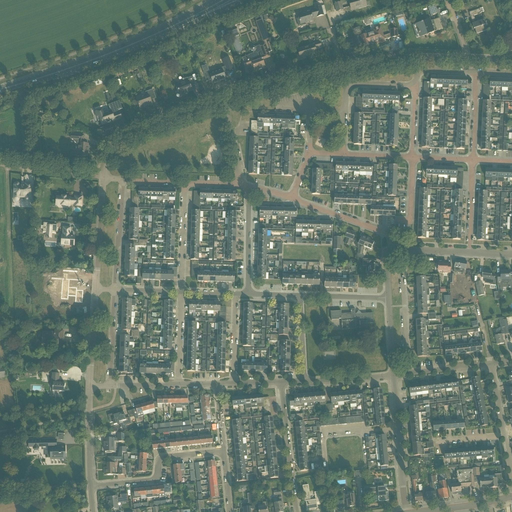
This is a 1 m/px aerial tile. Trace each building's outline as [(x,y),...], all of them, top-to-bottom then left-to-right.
[(339,0),(333,2),(334,5),(335,7),(337,12),(343,10),(341,5),(341,3),(339,0)] [(350,0),(348,1),(351,9),(357,7),(358,8),(366,6),(364,0),(350,0)] [(427,7),(431,16),(438,13),(434,5),(432,5),(427,7)] [(299,21),(297,21),(298,27),(305,25),(305,24),(304,22),(307,22),(313,21),(312,18),(317,16),(317,17),(323,15),(322,10),(321,6),(314,8),(315,10),(310,11),(307,11),(307,12),(303,13),(303,14),(298,15),(299,18),(299,21)] [(469,12),(476,34),(487,30),(485,26),(486,25),(484,20),(476,23),(473,16),(481,13),(484,12),(483,8),(469,12)] [(429,20),(412,25),(416,38),(434,32),(433,32),(443,29),(439,18),(435,20),(430,21),(429,20)] [(235,25),(225,29),(225,31),(229,40),(231,39),(230,36),(234,34),(238,33),(236,27),(235,27),(235,25)] [(359,37),(363,47),(370,44),(375,42),(376,44),(385,41),(384,40),(391,38),(397,37),(397,29),(390,30),(390,34),(383,36),(380,27),(373,29),(374,32),(364,35),(359,37)] [(304,55),(305,57),(316,54),(315,49),(321,48),(319,42),(313,44),(313,45),(297,50),(300,57),(304,55)] [(251,66),(253,72),(259,70),(262,69),(261,68),(265,66),(262,58),(269,55),(265,44),(255,47),(254,46),(252,47),(251,49),(251,51),(253,52),(254,53),(249,55),(251,59),(243,62),(245,68),(251,66)] [(208,71),(203,73),(207,82),(207,81),(212,80),(213,83),(225,78),(223,73),(227,72),(233,70),(231,65),(230,62),(224,64),(225,67),(219,69),(216,70),(213,71),(214,73),(210,74),(208,71)] [(184,83),(176,85),(179,94),(180,96),(188,93),(188,92),(192,90),(191,87),(196,85),(194,81),(193,79),(193,76),(187,78),(188,81),(184,83)] [(140,96),(136,97),(140,109),(152,105),(150,98),(155,96),(153,90),(147,92),(148,96),(141,99),(140,96)] [(102,110),(95,113),(98,121),(100,120),(102,125),(109,122),(110,123),(110,122),(112,121),(113,122),(121,119),(119,113),(118,113),(117,112),(118,112),(118,111),(118,110),(115,103),(108,105),(110,110),(110,112),(103,114),(102,110)] [(78,156),(87,157),(88,149),(90,148),(88,146),(88,144),(87,144),(83,140),(84,136),(76,135),(71,135),(70,139),(71,140),(73,140),(78,146),(78,156)] [(26,186),(19,186),(19,185),(19,184),(18,184),(18,183),(17,183),(16,183),(15,184),(14,184),(14,185),(14,186),(13,198),(14,198),(14,197),(25,198),(25,201),(30,201),(31,184),(26,184),(26,186)] [(238,197),(237,197),(237,192),(231,192),(230,199),(230,203),(230,205),(230,208),(230,209),(230,210),(230,211),(236,211),(236,207),(235,207),(235,205),(233,204),(234,203),(234,200),(236,200),(238,200),(238,197)] [(56,205),(65,206),(66,204),(74,204),(74,205),(77,206),(82,206),(82,197),(75,196),(74,199),(70,199),(70,197),(66,197),(62,196),(62,197),(57,197),(56,205)] [(43,233),(57,234),(57,232),(58,232),(58,230),(58,228),(57,228),(57,225),(52,225),(52,226),(48,226),(48,223),(43,223),(43,226),(41,226),(41,229),(43,229),(43,233)] [(61,244),(74,245),(74,237),(69,237),(70,228),(63,227),(63,236),(62,236),(61,244)] [(353,240),(355,233),(347,231),(345,238),(347,238),(345,244),(349,245),(350,244),(351,244),(353,240)] [(357,258),(363,259),(364,255),(362,255),(364,247),(366,247),(371,249),(374,242),(369,240),(370,239),(362,236),(360,240),(359,244),(358,244),(357,254),(357,258)] [(369,267),(369,273),(378,273),(378,269),(379,269),(379,266),(378,266),(378,265),(376,265),(376,260),(363,259),(362,266),(369,267)] [(455,260),(453,272),(459,273),(459,269),(464,269),(466,270),(467,262),(455,260)] [(443,273),(450,273),(450,269),(451,264),(447,263),(447,265),(443,264),(443,263),(438,263),(438,268),(437,271),(443,271),(443,273)] [(167,280),(173,281),(173,272),(177,272),(177,268),(167,268),(167,270),(167,280)] [(495,275),(491,275),(491,272),(482,270),(482,278),(485,278),(485,283),(491,284),(491,285),(495,286),(495,284),(496,285),(496,279),(494,279),(495,275)] [(497,286),(498,290),(502,290),(502,285),(502,283),(510,283),(509,272),(500,272),(500,274),(497,274),(497,286)] [(51,278),(51,279),(62,280),(62,288),(61,296),(61,299),(68,300),(68,296),(75,297),(75,303),(82,303),(82,300),(83,295),(83,292),(77,291),(77,289),(77,288),(69,287),(69,280),(89,282),(89,281),(76,280),(67,279),(67,274),(64,273),(64,279),(51,278)] [(349,279),(349,288),(355,289),(355,284),(357,284),(358,276),(352,276),(352,279),(349,279)] [(475,283),(478,296),(484,295),(481,282),(475,283)] [(356,329),(356,332),(359,332),(368,331),(367,331),(367,324),(373,323),(373,313),(361,314),(358,311),(356,314),(355,314),(355,309),(351,309),(351,313),(341,314),(341,311),(330,312),(331,312),(331,321),(331,320),(342,319),(342,330),(356,329)] [(495,334),(497,345),(504,344),(502,335),(507,334),(504,320),(503,318),(499,319),(501,328),(499,329),(500,333),(495,334)] [(57,349),(62,349),(63,331),(54,330),(54,333),(42,332),(41,344),(58,345),(57,349)] [(417,339),(417,351),(429,351),(429,348),(427,348),(426,338),(417,339)] [(120,355),(119,367),(129,367),(129,355),(120,355)] [(164,366),(164,374),(170,375),(170,373),(170,372),(174,372),(174,363),(170,363),(170,366),(164,366)] [(121,373),(120,376),(126,376),(126,373),(132,373),(132,370),(129,370),(129,367),(119,367),(119,373),(121,373)] [(52,391),(64,392),(65,384),(59,383),(59,374),(52,373),(51,383),(53,383),(52,391)] [(338,406),(337,394),(331,394),(331,403),(332,403),(332,404),(329,404),(330,412),(330,413),(330,412),(333,412),(332,409),(335,409),(334,406),(338,406)] [(293,406),(294,408),(301,407),(300,395),(297,395),(297,396),(294,396),(294,398),(289,398),(290,406),(293,406)] [(157,402),(153,403),(154,409),(157,408),(157,404),(163,404),(163,397),(157,397),(157,402)] [(133,410),(135,419),(139,418),(138,418),(144,416),(143,412),(141,406),(135,407),(136,409),(133,410)] [(117,429),(118,432),(128,432),(126,425),(131,424),(129,418),(126,419),(125,417),(124,412),(113,416),(112,415),(112,414),(108,415),(110,423),(113,422),(114,425),(119,423),(119,422),(123,421),(124,427),(121,428),(120,428),(117,429)] [(105,447),(105,452),(114,452),(114,442),(124,442),(124,433),(117,433),(117,438),(109,439),(104,439),(104,447),(105,447)] [(377,439),(378,442),(385,441),(385,435),(380,436),(380,434),(371,435),(371,437),(375,437),(375,439),(377,439)] [(56,448),(56,440),(31,440),(31,442),(28,442),(28,447),(33,447),(33,450),(38,450),(38,447),(50,447),(51,459),(64,459),(64,452),(65,452),(65,445),(60,446),(60,448),(56,448)] [(420,455),(421,458),(426,458),(434,457),(434,456),(434,453),(433,453),(432,448),(433,448),(433,447),(431,448),(427,448),(427,449),(429,449),(430,454),(424,455),(424,449),(421,449),(413,450),(413,456),(420,455)] [(196,468),(196,469),(199,469),(199,465),(204,465),(205,468),(215,467),(214,461),(199,463),(195,463),(196,468)] [(104,468),(104,475),(115,475),(115,463),(107,464),(107,468),(104,468)] [(469,486),(470,487),(474,487),(473,483),(476,482),(475,468),(471,469),(471,470),(462,470),(464,487),(469,486)] [(479,482),(480,488),(489,487),(489,479),(489,478),(488,478),(485,478),(484,478),(479,479),(479,476),(480,476),(479,468),(475,468),(476,482),(479,482)] [(452,493),(453,494),(456,493),(460,492),(461,492),(460,487),(464,487),(462,470),(456,471),(457,478),(453,479),(453,476),(452,476),(452,479),(453,485),(451,485),(452,493)] [(438,490),(439,499),(448,498),(445,480),(447,480),(445,471),(445,472),(439,473),(440,478),(439,478),(439,479),(439,481),(441,490),(438,490)] [(495,479),(489,479),(489,487),(489,488),(497,488),(497,485),(499,484),(502,484),(501,474),(496,475),(494,475),(494,476),(495,479)] [(412,480),(415,502),(422,501),(421,494),(417,494),(415,480),(412,480)] [(434,483),(430,483),(431,491),(426,492),(427,501),(436,500),(435,493),(434,483)] [(305,498),(307,510),(317,508),(316,503),(320,502),(319,492),(314,492),(315,500),(310,501),(308,485),(302,486),(304,498),(305,498)] [(377,491),(378,501),(388,501),(388,493),(385,493),(385,487),(363,489),(364,493),(374,492),(374,491),(377,491)] [(140,489),(134,490),(134,493),(132,493),(132,499),(141,498),(140,496),(140,489)] [(249,503),(241,504),(242,508),(243,508),(243,511),(250,511),(250,509),(255,509),(253,499),(252,493),(247,494),(248,499),(250,499),(250,503),(249,503)] [(117,497),(107,498),(107,502),(109,501),(109,510),(118,509),(117,502),(125,501),(125,503),(128,502),(128,501),(127,494),(124,494),(120,495),(120,498),(117,498),(117,497)] [(275,508),(271,509),(271,511),(283,511),(283,508),(282,507),(281,497),(280,495),(277,495),(277,498),(278,503),(274,503),(275,508)] [(346,496),(347,507),(355,506),(354,495),(346,496)] [(333,502),(334,511),(342,511),(344,511),(343,501),(333,502)] [(266,511),(266,502),(262,503),(262,505),(258,506),(259,508),(258,508),(258,511),(266,511)]
